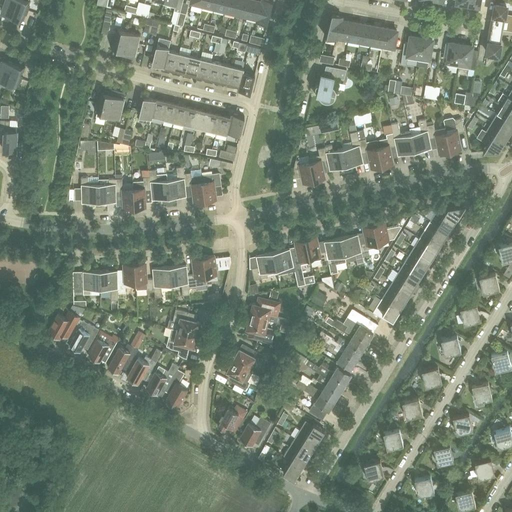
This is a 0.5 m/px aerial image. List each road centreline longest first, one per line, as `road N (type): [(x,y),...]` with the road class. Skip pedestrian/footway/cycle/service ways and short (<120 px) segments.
road 1 (residential): [(303,498),(511,171)]
road 2 (unclassified): [(237,217),(463,170),(511,168)]
road 3 (residential): [(257,107),(0,36)]
road 4 (residential): [(375,511),(511,292)]
road 5 (unclassified): [(202,440),(0,324)]
road 6 (unclassified): [(237,217),(116,229),(6,221)]
road 7 (residential): [(202,440),(203,380),(239,288),(237,217)]
road 8 (residential): [(484,24),(325,0)]
